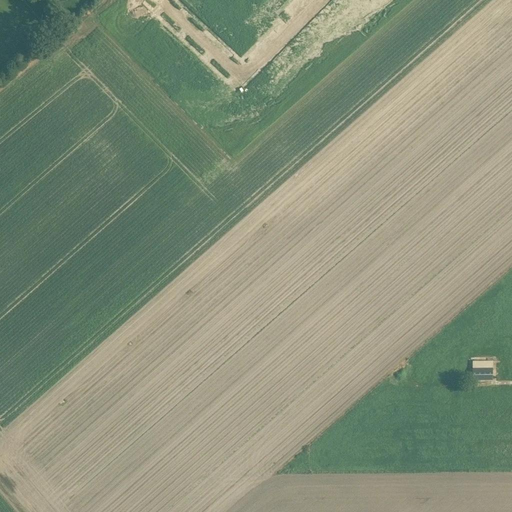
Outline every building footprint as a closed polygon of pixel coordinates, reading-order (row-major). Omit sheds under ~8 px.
[(188,0),(198,10),(205,4),(209,9),(217,0),(188,0)] [(265,0),(275,9),(283,0),(265,0)] [(360,8),(367,0),(352,0),(354,2),(350,6),(359,15),(363,10),(360,8)] [(354,19),(359,15),(350,6),(346,11),(337,2),(328,11),(343,25),(351,17),(354,19)] [(217,27),(230,14),(222,6),(209,19),(217,27)] [(343,25),(328,11),(319,20),(328,29),(324,33),(333,41),(337,37),(334,34),(343,25)] [(217,27),(225,35),(238,22),(230,14),(217,27)] [(238,22),(225,35),(233,42),(245,29),(238,22)] [(323,53),(330,46),(312,28),(300,41),(306,47),(302,51),(318,67),(327,58),(323,53)] [(245,29),(233,42),(241,50),(253,37),(245,29)] [(296,89),(305,80),(302,77),(310,69),(292,51),(280,63),(289,72),(284,77),(296,89)] [(200,100),(217,82),(207,73),(201,80),(194,74),(190,70),(178,83),(189,94),(191,91),(200,100)] [(493,381),(493,369),(473,369),(473,381),(493,381)]
